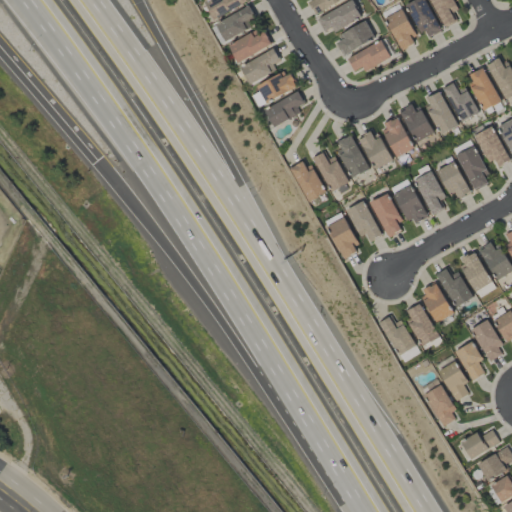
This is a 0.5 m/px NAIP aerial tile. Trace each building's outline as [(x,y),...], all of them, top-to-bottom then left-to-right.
[(247,5),(245,0),(204,0),(211,18),(247,5)] [(306,0),(315,15),(341,0),(306,0)] [(428,37),(440,30),(424,0),(414,0),(405,5),(420,33),(425,31),(428,37)] [(451,12),(456,11),(451,0),(430,0),(442,27),(455,22),(451,12)] [(325,35),(361,18),(353,1),(316,18),(325,35)] [(218,43),(247,32),(243,22),(254,17),(250,7),(210,24),(218,43)] [(343,56),(375,38),(365,21),(333,39),(343,56)] [(235,61),(271,47),(265,32),(257,35),(256,33),(228,43),(235,61)] [(362,66),(363,70),(390,60),(383,42),(347,56),(352,70),(362,66)] [(281,63),(273,49),(239,67),(249,85),(272,72),(270,69),(281,63)] [(488,63),(502,99),(511,95),(511,68),(509,62),(502,65),(499,58),(488,63)] [(465,76),(484,110),(501,101),(482,67),(465,76)] [(286,71),(249,91),(257,108),(295,88),(286,71)] [(460,94),(452,82),(441,89),(462,122),(479,112),(465,90),(460,94)] [(423,99),(440,135),(457,127),(440,91),(423,99)] [(295,116),(291,108),(303,102),(299,92),(264,108),(273,127),(295,116)] [(415,112),(412,105),(401,110),(414,143),(433,135),(422,109),(415,112)] [(396,158),(414,149),(398,118),(380,127),(396,158)] [(493,159),(497,167),(510,161),(492,126),(474,136),(488,162),(493,159)] [(392,161),(378,130),(359,139),(373,170),(392,161)] [(343,151),(339,153),(350,178),(368,171),(352,134),(339,139),(343,151)] [(487,184),(482,172),(486,170),(474,146),(456,155),(473,190),(487,184)] [(327,159),(323,152),(313,158),(330,192),(348,183),(334,156),(327,159)] [(305,168),(302,161),(289,168),(307,202),(325,193),(311,165),(305,168)] [(447,195),(454,192),(457,199),(469,193),(455,162),(437,170),(447,195)] [(438,201),(444,198),(430,169),(413,178),(431,215),(442,209),(438,201)] [(411,226),(428,217),(410,184),(403,188),(401,183),(391,188),(411,226)] [(401,230),(395,219),(399,216),(387,193),(369,203),(388,237),(401,230)] [(359,236),(365,233),(369,242),(381,236),(363,201),(346,210),(359,236)] [(323,222),(343,257),(360,248),(340,213),(323,222)] [(495,250),(490,242),(478,249),(496,281),(511,271),(511,268),(500,247),(495,250)] [(494,290),(476,251),(459,259),(477,298),(494,290)] [(473,298),(457,271),(450,275),(446,268),(436,274),(455,308),(473,298)] [(435,323),(452,315),(437,282),(420,290),(435,323)] [(403,312),(423,346),(439,337),(420,303),(403,312)] [(511,313),(510,310),(495,320),(507,341),(510,339),(511,341),(511,313)] [(419,354),(403,323),(395,327),(390,317),(380,322),(401,363),(419,354)] [(504,354),(488,320),(471,328),(487,362),(504,354)] [(484,374),(478,362),(481,361),(473,342),(455,350),(470,381),(484,374)] [(468,394),(462,383),(466,381),(455,361),(438,371),(455,401),(468,394)] [(441,385),(424,393),(440,427),(457,419),(441,385)] [(499,446),(493,430),(478,436),(477,434),(461,440),(468,458),(499,446)] [(507,471),(505,465),(511,461),(511,456),(508,448),(477,462),(485,481),(507,471)] [(511,495),(511,479),(510,481),(507,475),(490,485),(500,502),(511,495)]
